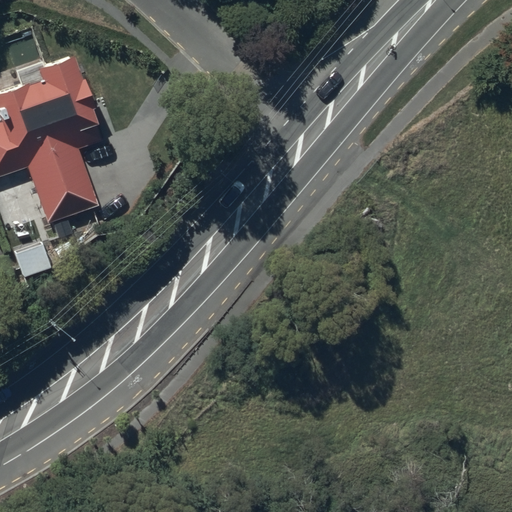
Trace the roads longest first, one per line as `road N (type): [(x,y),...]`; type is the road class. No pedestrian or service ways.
road 1 (secondary): [(311,139),(108,360),(0,439)]
road 2 (residential): [(311,139),(155,0)]
road 3 (secondary): [(432,0),(311,139)]
